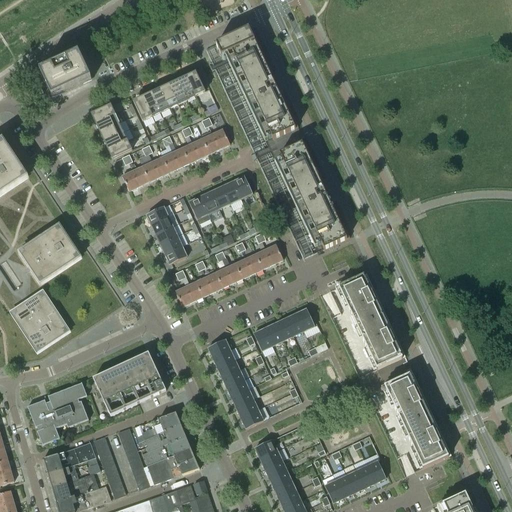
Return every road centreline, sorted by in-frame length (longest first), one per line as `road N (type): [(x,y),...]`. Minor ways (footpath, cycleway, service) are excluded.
road 1 (tertiary): [(273,8),(507,511)]
road 2 (tertiary): [(511,492),(283,3)]
road 3 (residential): [(31,129),(273,8)]
road 4 (residential): [(169,344),(315,275),(323,292)]
road 5 (residential): [(28,461),(193,398)]
road 6 (residential): [(251,159),(98,231)]
road 7 (residential): [(8,379),(50,372),(156,322)]
road 8 (residential): [(105,511),(226,467)]
road 9 (residential): [(98,231),(31,129)]
